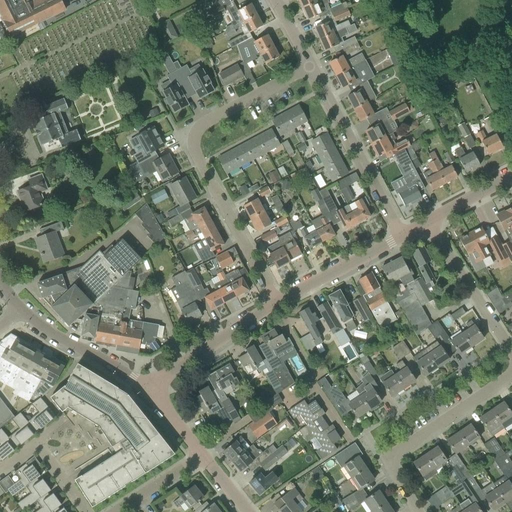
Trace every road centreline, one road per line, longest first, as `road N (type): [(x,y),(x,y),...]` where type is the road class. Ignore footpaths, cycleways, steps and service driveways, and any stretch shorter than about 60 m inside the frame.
road 1 (residential): [(275,304),(192,147),(199,126),(312,65)]
road 2 (residential): [(417,511),(392,454),(511,374)]
road 3 (residential): [(401,237),(312,65)]
road 4 (residential): [(511,353),(432,219)]
road 5 (unclassified): [(149,387),(19,310)]
road 6 (tertiary): [(149,387),(275,304)]
road 7 (tertiary): [(275,304),(401,237)]
